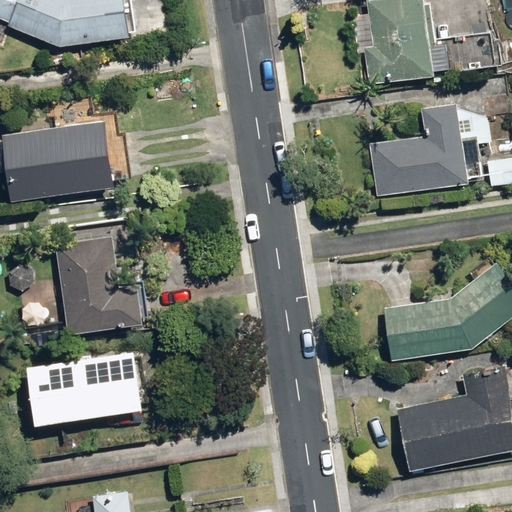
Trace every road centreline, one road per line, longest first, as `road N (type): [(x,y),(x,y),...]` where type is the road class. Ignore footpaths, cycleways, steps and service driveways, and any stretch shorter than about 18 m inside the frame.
road 1 (residential): [(242,0),(317,511)]
road 2 (unknown): [(303,227),(511,189)]
